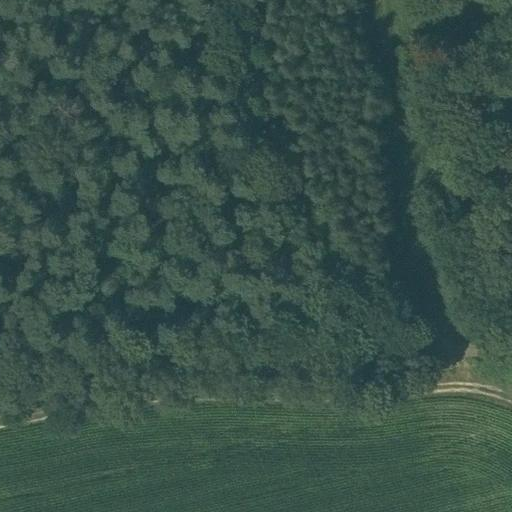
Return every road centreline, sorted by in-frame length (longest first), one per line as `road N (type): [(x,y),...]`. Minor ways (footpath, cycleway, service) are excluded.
road 1 (track): [(0,407),(167,379),(394,386),(463,374),(511,391)]
road 2 (track): [(365,349),(60,329),(0,345)]
road 3 (track): [(511,345),(365,349)]
